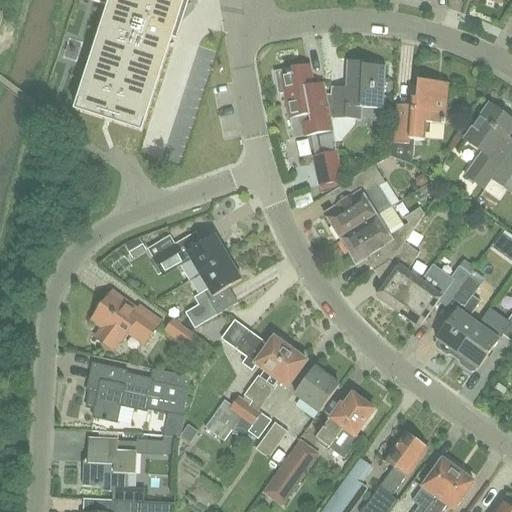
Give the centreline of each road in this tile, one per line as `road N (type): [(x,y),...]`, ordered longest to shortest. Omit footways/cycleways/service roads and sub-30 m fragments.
road 1 (residential): [(511,447),(339,319),(265,173)]
road 2 (residential): [(42,511),(49,328),(61,284),(98,237),(150,212)]
road 3 (residential): [(511,69),(398,26),(242,37)]
road 4 (residential): [(265,173),(242,37)]
road 5 (residential): [(150,212),(265,173)]
